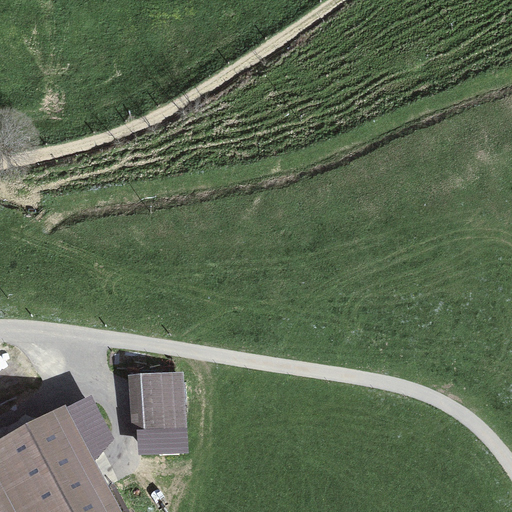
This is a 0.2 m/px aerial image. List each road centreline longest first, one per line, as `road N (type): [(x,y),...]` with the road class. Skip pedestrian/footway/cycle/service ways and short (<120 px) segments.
road 1 (track): [(0,325),(79,331),(405,387),(467,418),(511,467)]
road 2 (track): [(0,161),(132,127),(336,0)]
